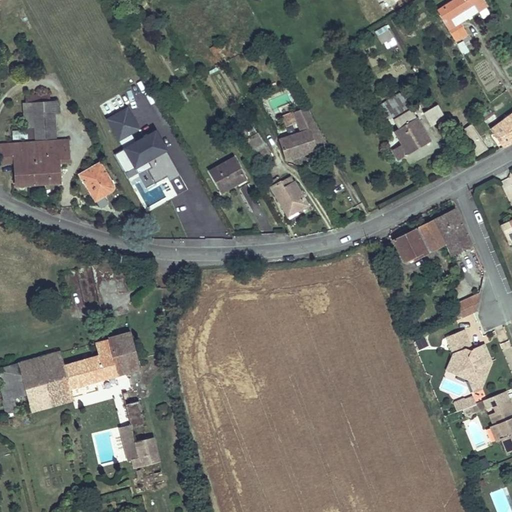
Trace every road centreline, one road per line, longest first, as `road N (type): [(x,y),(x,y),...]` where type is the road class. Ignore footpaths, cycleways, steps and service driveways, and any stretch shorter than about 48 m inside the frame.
road 1 (unclassified): [(455,183),(364,231),(269,253),(143,250),(48,222),(0,198)]
road 2 (residential): [(455,183),(493,273),(495,308)]
